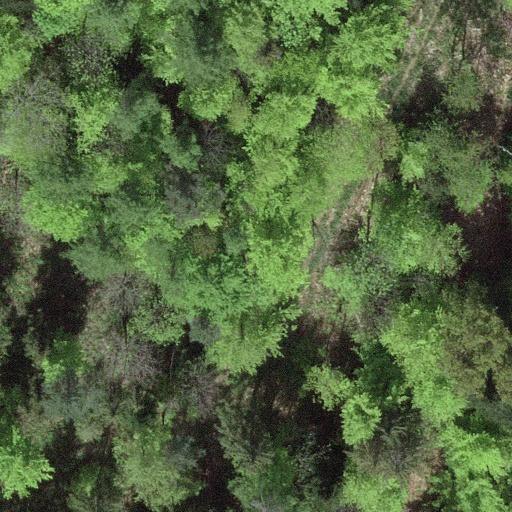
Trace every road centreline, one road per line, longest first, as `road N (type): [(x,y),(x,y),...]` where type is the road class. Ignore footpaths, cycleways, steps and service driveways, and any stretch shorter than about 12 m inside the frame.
road 1 (track): [(139,511),(241,378),(387,122),(444,0)]
road 2 (track): [(424,511),(511,28)]
